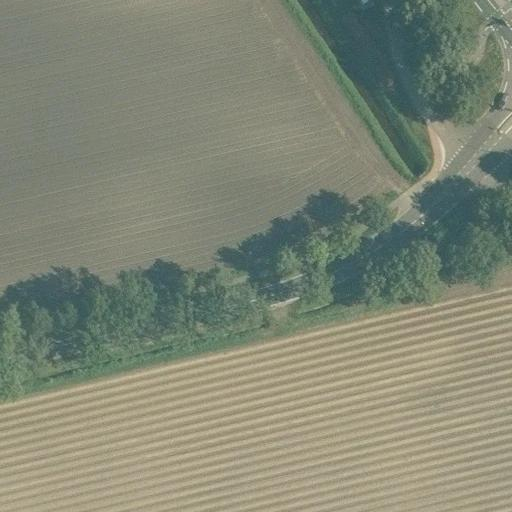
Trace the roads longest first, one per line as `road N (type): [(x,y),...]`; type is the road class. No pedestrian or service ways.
road 1 (tertiary): [(0,357),(307,286),(390,246),(475,162)]
road 2 (unclassified): [(390,0),(400,64),(417,102),(475,162)]
